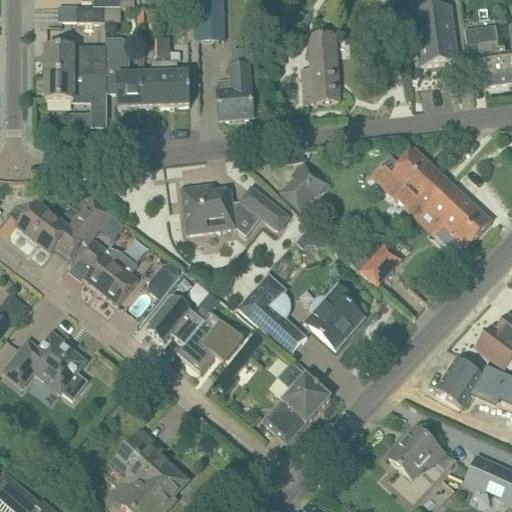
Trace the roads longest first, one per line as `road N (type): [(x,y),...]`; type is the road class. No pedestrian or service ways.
road 1 (residential): [(12,171),(511,115)]
road 2 (residential): [(291,484),(0,246)]
road 3 (tertiary): [(291,484),(511,249)]
road 4 (residential): [(12,171),(17,0)]
